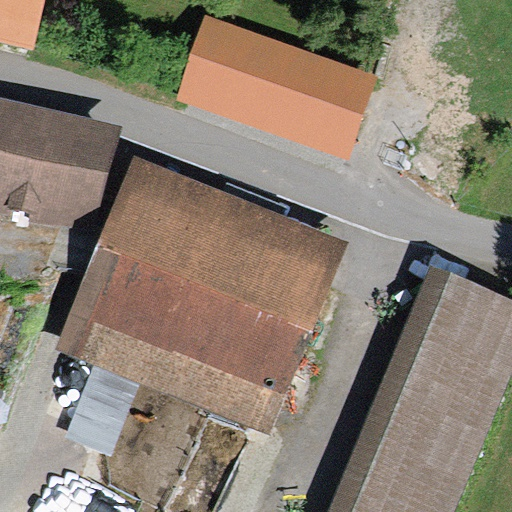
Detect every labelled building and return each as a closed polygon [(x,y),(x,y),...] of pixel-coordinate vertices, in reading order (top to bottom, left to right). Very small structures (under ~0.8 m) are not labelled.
[(0,0),(0,46),(33,55),(47,0),(0,0)] [(348,163),(377,85),(208,23),(179,101),(348,163)] [(119,135),(0,105),(0,211),(93,235),(119,135)] [(350,243),(137,157),(59,349),(272,436),(350,243)] [(454,511),(511,372),(511,296),(435,265),(332,511),(454,511)]
